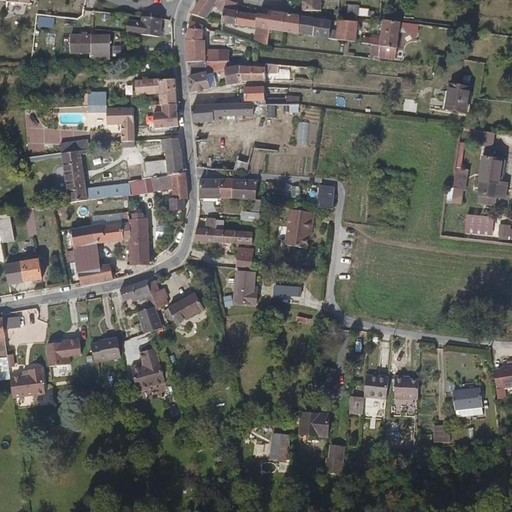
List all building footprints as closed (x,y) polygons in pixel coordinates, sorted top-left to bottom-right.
[(236,11),(238,4),(226,0),(201,0),(193,14),(203,21),(212,8),(226,10),(236,11)] [(322,0),(304,0),(304,11),(322,11),(322,1),(322,0)] [(346,5),(346,15),(358,16),(358,6),(346,5)] [(257,28),(259,17),(259,15),(236,11),(226,10),(223,23),(252,28),(257,28)] [(271,18),(269,18),(268,30),(270,30),(284,32),(286,15),(272,13),(271,18)] [(300,16),(286,15),(284,32),(300,35),(300,16)] [(163,19),(143,17),(142,22),(142,26),(152,28),(151,34),(162,35),(163,19)] [(268,30),(269,18),(259,17),(257,28),(263,29),(268,30)] [(308,36),(310,18),(303,17),(300,35),(308,36)] [(330,39),(331,21),(310,18),(308,36),(330,39)] [(152,28),(142,26),(142,22),(129,21),(127,32),(151,34),(152,28)] [(395,61),(402,23),(385,21),(382,40),(357,37),(359,23),(340,23),(338,41),(345,42),(372,45),(381,47),(379,59),(395,61)] [(203,28),(190,28),(187,42),(187,64),(190,64),(205,63),(205,53),(205,42),(202,41),(203,28)] [(261,45),(263,29),(257,28),(252,28),(251,44),(257,46),(258,49),(260,49),(261,45)] [(270,30),(268,30),(263,29),(261,45),(268,46),(270,30)] [(110,35),(92,36),(92,54),(92,59),(110,59),(110,35)] [(70,36),(71,54),(92,54),(92,36),(70,36)] [(375,57),(379,57),(381,47),(372,45),(371,59),(375,59),(375,57)] [(205,53),(205,63),(228,64),(230,64),(229,54),(205,53)] [(205,63),(190,64),(192,77),(207,73),(228,70),(228,64),(205,63)] [(294,67),(268,65),(268,69),(271,69),(271,73),(294,75),(294,67)] [(239,69),(228,70),(229,85),(242,82),(241,71),(239,69)] [(241,71),(242,82),(266,81),(264,70),(241,71)] [(207,73),(192,77),(189,77),(190,94),(211,89),(207,73)] [(464,84),(455,83),(454,89),(447,88),(444,108),(465,112),(466,108),(468,108),(472,85),(471,85),(472,76),(465,75),(464,84)] [(178,104),(176,79),(136,81),(137,95),(162,94),(162,105),(178,104)] [(247,106),(255,106),(266,106),(266,100),(266,89),(247,89),(247,106)] [(86,111),(87,91),(79,90),(78,111),(86,111)] [(288,106),(301,106),(302,96),(288,96),(288,106)] [(154,129),(180,128),(178,104),(162,105),(162,113),(154,114),(154,117),(148,117),(148,125),(154,125),(154,129)] [(223,107),(194,109),(195,123),(221,121),(222,117),(255,115),(255,106),(247,106),(240,106),(232,106),(223,107)] [(135,142),(135,108),(108,108),(108,123),(122,123),(123,142),(135,142)] [(308,145),(309,122),(300,122),(299,145),(308,145)] [(164,150),(177,149),(177,138),(162,139),(164,150)] [(207,139),(197,140),(198,160),(207,160),(207,139)] [(480,195),(500,198),(501,184),(504,161),(492,160),(494,147),(485,146),(480,181),(482,181),(480,195)] [(170,176),(183,174),(180,149),(177,149),(164,150),(170,176)] [(83,154),(65,156),(69,206),(88,203),(88,201),(86,188),(83,154)] [(238,158),(237,172),(248,173),(249,159),(238,158)] [(469,172),(457,170),(454,189),(449,188),(447,201),(465,204),(469,172)] [(171,201),(171,205),(184,204),(184,200),(186,200),(183,174),(170,176),(151,178),(153,192),(173,189),(174,200),(171,201)] [(153,192),(151,178),(130,182),(130,184),(132,196),(153,192)] [(201,183),(200,198),(222,198),(222,183),(201,183)] [(222,183),(222,198),(232,198),(233,183),(222,183)] [(233,183),(232,198),(248,198),(248,184),(233,183)] [(130,184),(86,188),(88,201),(132,196),(130,184)] [(248,184),(248,198),(256,199),(257,184),(248,184)] [(501,184),(500,198),(507,199),(509,185),(501,184)] [(498,206),(500,198),(480,195),(480,203),(498,206)] [(329,213),(330,201),(316,199),(314,211),(329,213)] [(173,212),(184,210),(184,204),(171,205),(173,212)] [(241,220),(256,221),(256,212),(241,211),(241,220)] [(305,233),(308,234),(310,216),(286,212),(280,248),(302,252),(304,240),(305,233)] [(7,214),(0,215),(0,227),(2,245),(11,243),(7,214)] [(497,218),(468,216),(466,235),(495,237),(497,218)] [(132,265),(150,264),(145,217),(129,219),(129,223),(130,240),(132,265)] [(197,229),(195,241),(216,241),(216,229),(216,221),(216,218),(207,218),(208,228),(197,229)] [(216,221),(216,229),(224,229),(224,221),(216,221)] [(74,247),(96,245),(130,240),(129,223),(100,226),(100,223),(70,229),(74,247)] [(498,237),(511,237),(511,223),(499,223),(498,237)] [(216,229),(216,241),(254,242),(254,229),(224,229),(216,229)] [(76,259),(77,268),(98,266),(96,245),(74,247),(76,259)] [(238,246),(236,267),(252,269),(253,262),(253,247),(238,246)] [(67,260),(76,259),(74,247),(65,249),(67,260)] [(41,261),(23,264),(26,283),(44,280),(41,261)] [(26,283),(23,264),(6,266),(9,286),(26,283)] [(77,268),(80,284),(113,278),(111,269),(99,271),(98,266),(77,268)] [(236,271),(234,305),(256,307),(258,273),(236,271)] [(160,291),(156,279),(150,281),(148,279),(121,288),(125,299),(133,297),(134,301),(143,299),(144,301),(148,299),(150,306),(156,305),(153,294),(160,291)] [(302,287),(274,286),(274,297),(301,298),(302,287)] [(165,290),(160,291),(153,294),(156,305),(158,310),(169,305),(167,299),(169,298),(165,290)] [(204,310),(197,294),(165,310),(173,326),(204,310)] [(231,297),(224,298),(226,307),(234,305),(231,297)] [(158,310),(156,305),(150,306),(151,307),(137,310),(144,331),(145,333),(162,326),(158,310)] [(2,318),(4,329),(20,327),(19,316),(2,318)] [(4,329),(2,318),(0,318),(0,378),(11,378),(9,370),(8,359),(6,347),(4,332),(4,329)] [(164,331),(163,328),(156,330),(159,341),(166,339),(164,331)] [(106,341),(90,344),(94,362),(121,358),(118,343),(117,338),(106,340),(106,341)] [(66,354),(51,356),(52,368),(73,366),(72,358),(84,356),(83,341),(65,343),(65,344),(66,354)] [(51,356),(66,354),(65,344),(50,346),(51,356)] [(150,389),(166,385),(159,351),(144,354),(146,366),(134,368),(139,391),(142,391),(143,392),(150,390),(150,389)] [(19,359),(8,359),(9,370),(20,369),(19,359)] [(502,369),(495,370),(496,387),(504,387),(504,388),(511,387),(511,366),(502,368),(502,369)] [(13,377),(15,398),(48,394),(44,369),(31,370),(31,373),(25,374),(25,376),(13,377)] [(417,399),(418,379),(409,379),(403,378),(403,375),(393,375),(393,398),(417,399)] [(388,378),(366,376),(365,398),(386,399),(388,379),(388,378)] [(481,389),(453,392),(455,418),(483,415),(481,389)] [(363,400),(352,399),(351,414),(362,415),(363,400)] [(330,414),(300,413),(299,437),(328,438),(330,414)] [(452,425),(434,425),(434,444),(452,444),(452,425)] [(476,431),(467,432),(468,443),(477,442),(476,431)] [(290,436),(274,434),(270,460),(287,462),(290,436)] [(345,447),(330,446),(329,458),(326,458),(325,467),(328,467),(328,475),(342,476),(345,447)]
